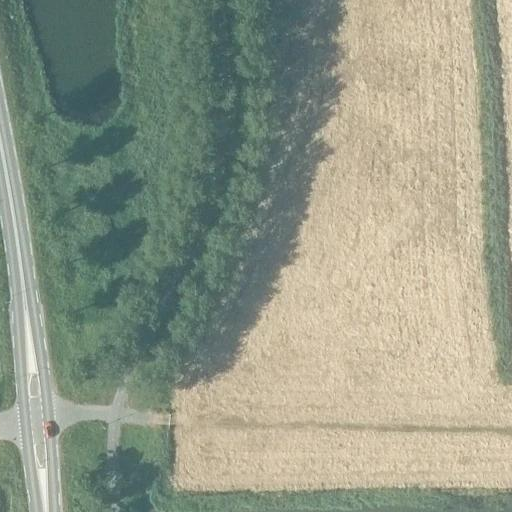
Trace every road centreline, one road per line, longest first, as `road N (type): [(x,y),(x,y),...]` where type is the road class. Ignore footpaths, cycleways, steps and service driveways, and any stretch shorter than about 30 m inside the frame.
road 1 (track): [(511,428),(209,426),(113,415)]
road 2 (tertiary): [(45,511),(0,157)]
